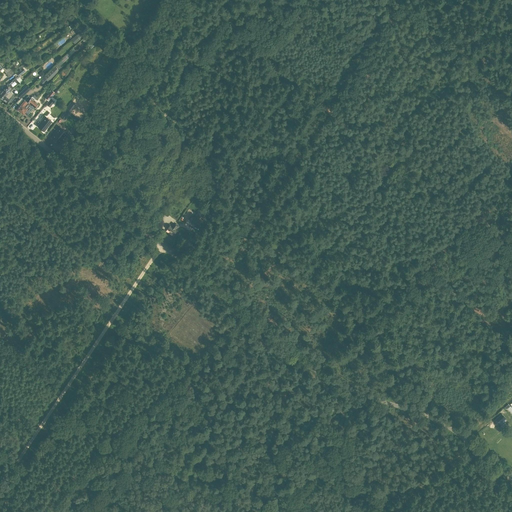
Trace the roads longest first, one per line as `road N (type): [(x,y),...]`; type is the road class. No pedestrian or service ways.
road 1 (unclassified): [(511,476),(443,420),(356,392),(313,364),(0,108)]
road 2 (track): [(393,0),(254,219),(366,311)]
road 3 (track): [(0,485),(163,244)]
road 4 (track): [(511,170),(313,364)]
road 5 (track): [(478,61),(310,265)]
road 6 (track): [(106,194),(230,18),(225,0)]
road 7 (track): [(243,322),(173,389),(211,480),(211,511)]
road 8 (track): [(243,511),(272,391),(247,339),(249,316)]
road 9 (track): [(459,221),(323,110)]
road 10 (track): [(511,90),(408,0)]
road 11 (track): [(398,280),(511,331)]
